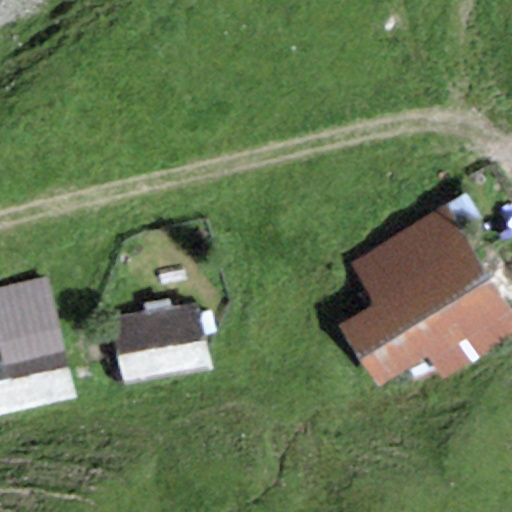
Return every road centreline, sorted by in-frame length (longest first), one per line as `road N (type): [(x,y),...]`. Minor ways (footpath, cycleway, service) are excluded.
road 1 (track): [(0,221),(434,119),(478,124),(511,151)]
road 2 (track): [(478,124),(465,43),(469,0)]
